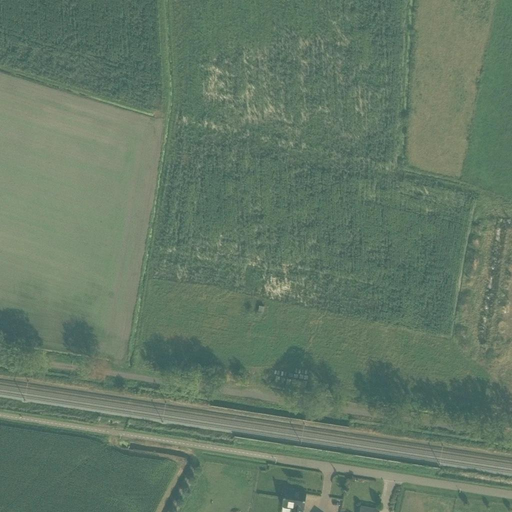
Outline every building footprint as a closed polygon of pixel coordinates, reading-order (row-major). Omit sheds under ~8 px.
[(511,233),(511,203),(178,123),(142,341),(249,361),(261,277),(322,286),(310,370),(479,397),(486,355),(492,357),(511,233)] [(289,358),(298,360),(301,343),(276,339),(274,349),(273,351),(274,351),(273,354),(290,356),(289,358)] [(139,356),(156,359),(158,346),(141,343),(139,356)] [(216,369),(215,375),(235,378),(236,372),(216,369)] [(291,511),(302,511),(303,510),(306,494),(284,491),(282,507),(292,508),(291,511)]
